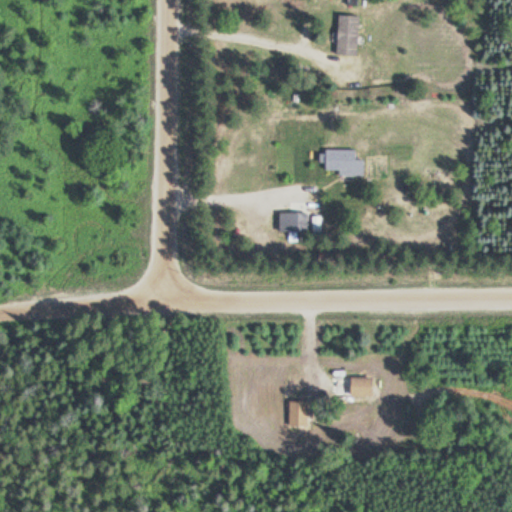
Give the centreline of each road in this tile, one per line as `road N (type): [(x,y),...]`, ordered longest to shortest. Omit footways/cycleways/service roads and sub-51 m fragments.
road 1 (residential): [(0,313),(100,304),(511,300)]
road 2 (residential): [(166,304),(170,28)]
